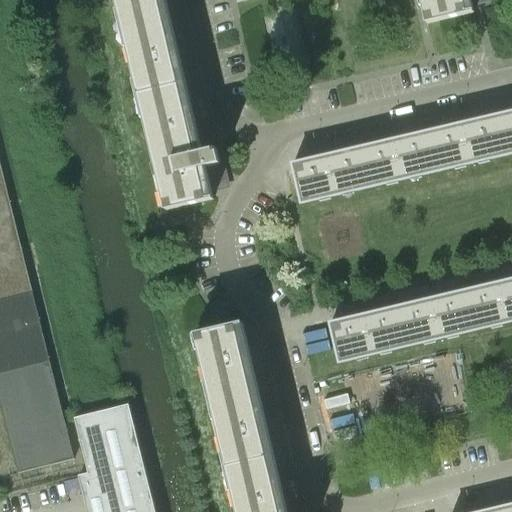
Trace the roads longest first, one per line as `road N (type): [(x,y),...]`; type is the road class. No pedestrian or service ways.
road 1 (residential): [(338,511),(307,471),(276,335),(228,260),(229,208),(273,143)]
road 2 (residential): [(273,143),(285,131),(511,80)]
road 3 (residential): [(273,143),(221,109),(195,0)]
road 4 (residential): [(360,511),(511,474)]
